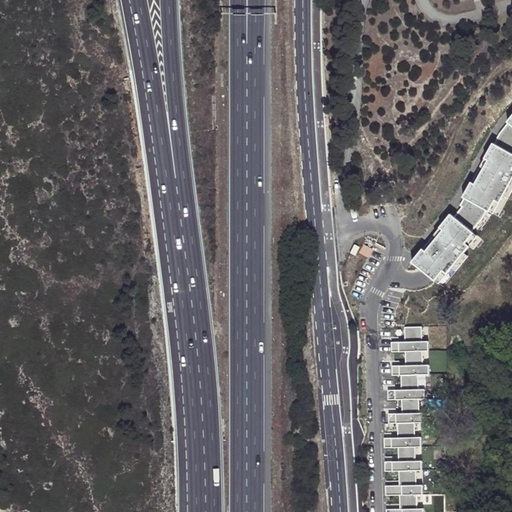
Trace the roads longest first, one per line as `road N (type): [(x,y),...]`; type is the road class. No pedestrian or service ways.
road 1 (tertiary): [(301,0),(336,511)]
road 2 (tertiary): [(349,511),(317,0)]
road 3 (motorway): [(244,511),(247,117)]
road 4 (motorway): [(177,219),(203,511)]
road 5 (motorway): [(135,0),(177,219)]
road 6 (motorway): [(168,0),(177,219)]
